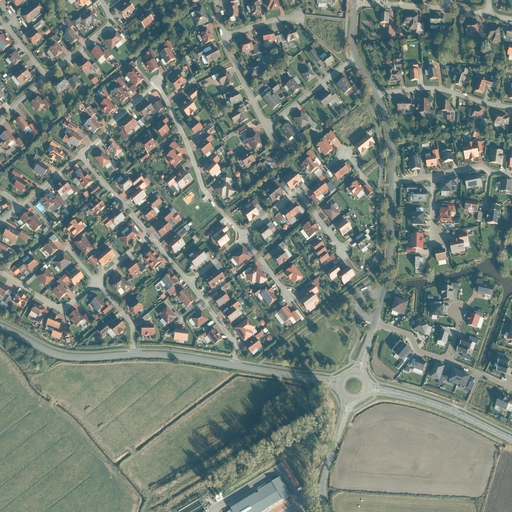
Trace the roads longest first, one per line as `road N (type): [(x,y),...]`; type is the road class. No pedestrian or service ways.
road 1 (residential): [(158,83),(201,187),(242,237)]
road 2 (tertiary): [(391,182),(390,265),(374,321)]
road 3 (residential): [(0,327),(69,358),(132,356)]
road 4 (residential): [(511,108),(437,89),(376,95)]
road 5 (residential): [(354,4),(488,15)]
road 6 (residential): [(392,393),(511,440)]
